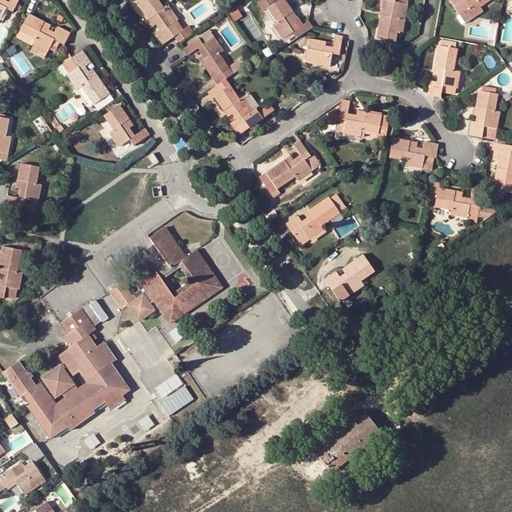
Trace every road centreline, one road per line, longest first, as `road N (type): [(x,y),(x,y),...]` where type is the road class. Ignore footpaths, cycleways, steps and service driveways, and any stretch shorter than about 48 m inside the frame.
road 1 (unknown): [(511,294),(387,378),(390,405),(455,511)]
road 2 (residential): [(69,0),(185,162)]
road 3 (residential): [(208,145),(112,0)]
road 4 (residential): [(232,202),(320,321)]
road 5 (residential): [(239,158),(352,78)]
road 6 (residential): [(352,78),(414,94),(457,152)]
